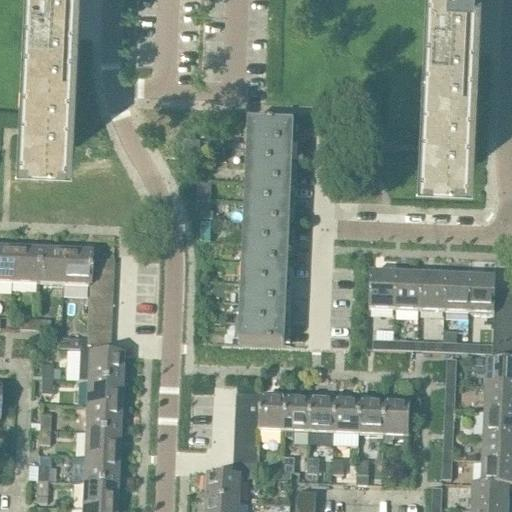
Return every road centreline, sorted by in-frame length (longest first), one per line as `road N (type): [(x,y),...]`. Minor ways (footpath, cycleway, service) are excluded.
road 1 (residential): [(166,511),(173,237),(111,84),(115,0)]
road 2 (residential): [(321,230),(511,236)]
road 3 (residential): [(511,182),(511,60)]
road 4 (residential): [(313,350),(321,230)]
